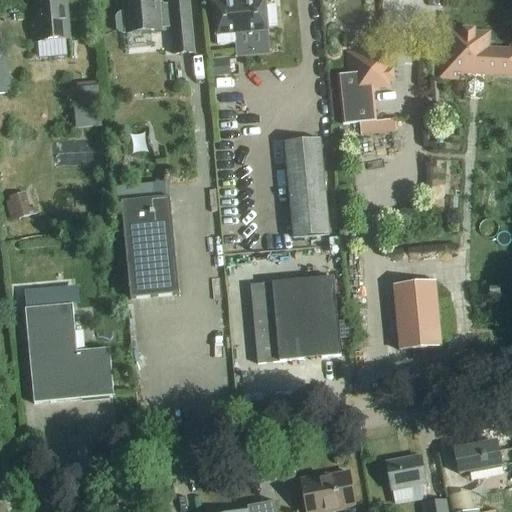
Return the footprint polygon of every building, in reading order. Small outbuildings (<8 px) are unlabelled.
[(31,0),(34,21),(27,22),(29,46),(70,42),(66,0),(31,0)] [(157,0),(121,0),(123,15),(115,16),(117,36),(161,32),(161,30),(171,29),(173,57),(193,55),(189,7),(169,9),(169,13),(159,13),(157,0)] [(216,38),(217,47),(235,46),(234,36),(267,33),(267,28),(277,27),(275,8),(265,9),(264,0),(213,5),(216,38)] [(447,61),(440,61),(439,80),(465,81),(465,74),(511,76),(511,46),(509,47),(509,54),(486,53),(487,37),(473,36),(473,33),(463,32),(462,36),(449,35),(447,61)] [(0,43),(0,91),(8,91),(6,43),(0,43)] [(392,81),(391,72),(386,73),(385,57),(368,59),(367,53),(347,55),(349,76),(337,78),(342,127),(359,125),(360,137),(396,133),(395,121),(376,124),(372,90),(388,89),(387,81),(392,81)] [(228,60),(207,62),(209,79),(230,77),(228,60)] [(76,131),(100,129),(97,89),(72,91),(76,131)] [(329,236),(320,142),(283,145),(293,239),(329,236)] [(35,208),(29,210),(24,194),(8,199),(15,222),(37,215),(35,208)] [(169,195),(121,200),(130,296),(179,292),(169,195)] [(257,367),(340,359),(333,280),(250,288),(257,367)] [(392,288),(398,354),(442,350),(436,284),(392,288)] [(76,354),(72,307),(26,311),(33,406),(113,399),(109,352),(76,354)] [(501,469),(496,445),(454,453),(459,477),(501,469)] [(420,460),(386,466),(391,492),(425,486),(420,460)] [(317,479),(301,482),(306,511),(345,511),(355,510),(348,475),(328,479),(328,477),(317,479)]
